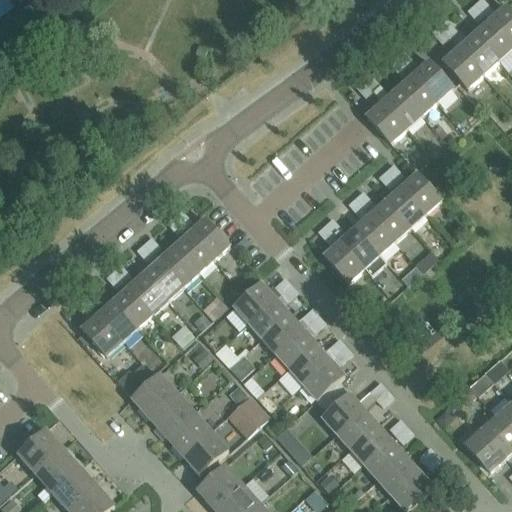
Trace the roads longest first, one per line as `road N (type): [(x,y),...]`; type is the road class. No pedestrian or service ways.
road 1 (residential): [(486,499),(204,167)]
road 2 (residential): [(0,342),(107,462),(131,442),(172,493),(172,511)]
road 3 (unclassified): [(204,167),(227,134),(415,0)]
road 4 (unclassified): [(0,321),(163,184),(204,167)]
